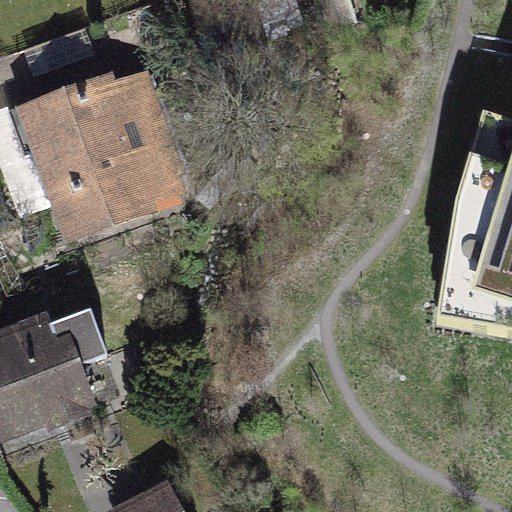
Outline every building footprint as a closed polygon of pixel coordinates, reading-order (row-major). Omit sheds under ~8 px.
[(377,0),(338,0),(347,30),(383,19),(377,0)] [(119,86),(17,120),(59,246),(161,212),(119,86)] [(511,124),(483,118),(436,315),(511,333),(511,124)] [(91,309),(0,341),(0,429),(93,397),(83,368),(109,359),(91,309)] [(173,511),(163,493),(127,511),(173,511)]
